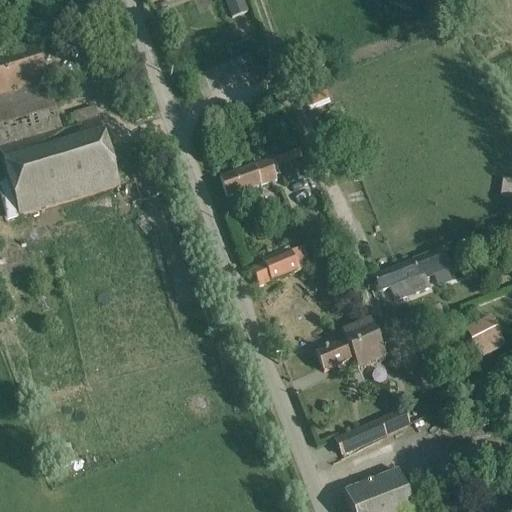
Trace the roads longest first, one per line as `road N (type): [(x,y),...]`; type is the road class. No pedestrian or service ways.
road 1 (unclassified): [(174,126),(322,511)]
road 2 (track): [(254,0),(280,87),(376,311)]
road 3 (unclassified): [(127,0),(174,126)]
